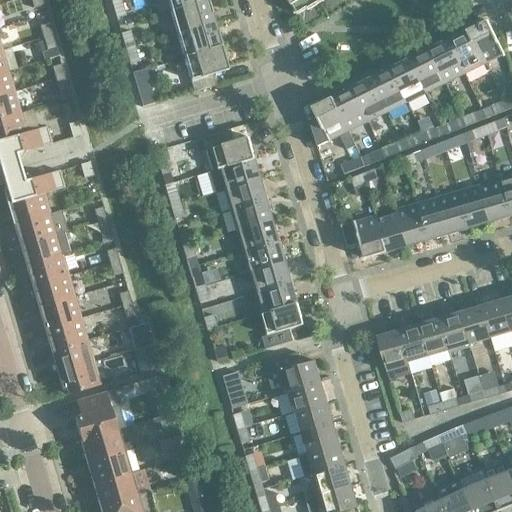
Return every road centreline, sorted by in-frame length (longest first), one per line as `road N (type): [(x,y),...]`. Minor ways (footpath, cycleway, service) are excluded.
road 1 (residential): [(345,296),(256,0)]
road 2 (residential): [(386,511),(334,335),(345,296)]
road 3 (residential): [(345,296),(511,248)]
